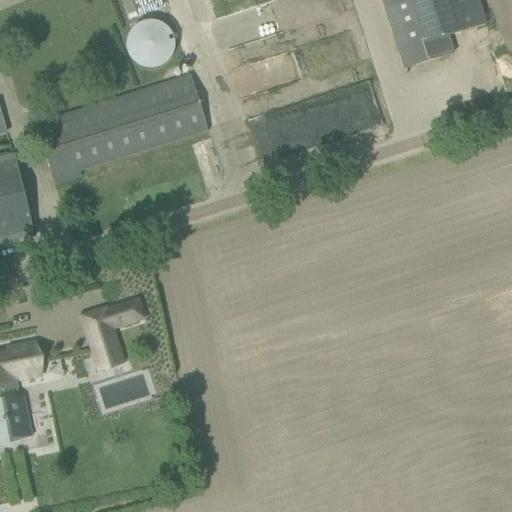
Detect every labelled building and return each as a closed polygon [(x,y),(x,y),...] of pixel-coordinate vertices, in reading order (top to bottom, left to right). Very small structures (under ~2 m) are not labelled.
[(118,0),(125,18),(138,14),(133,0),(118,0)] [(446,39),(484,26),(475,0),(379,0),(397,52),(403,71),(451,56),(446,39)] [(140,25),(135,29),(132,31),(130,33),(128,38),(126,46),(126,51),(127,57),(130,62),(134,66),(137,69),(141,71),(145,72),(149,72),(154,72),(159,71),(164,68),(168,64),(171,59),(173,54),(175,49),(174,44),(173,39),(171,35),(167,30),(163,27),(158,25),(152,24),(146,24),(140,25)] [(206,132),(201,113),(189,78),(35,126),(47,167),(53,186),(80,177),(78,173),(206,132)] [(0,246),(33,239),(28,219),(13,157),(0,159),(0,246)] [(104,309),(79,317),(94,361),(118,353),(111,329),(142,319),(136,300),(104,310),(104,309)] [(40,378),(33,344),(6,349),(7,353),(0,354),(0,444),(31,438),(23,399),(18,400),(14,383),(40,378)]
